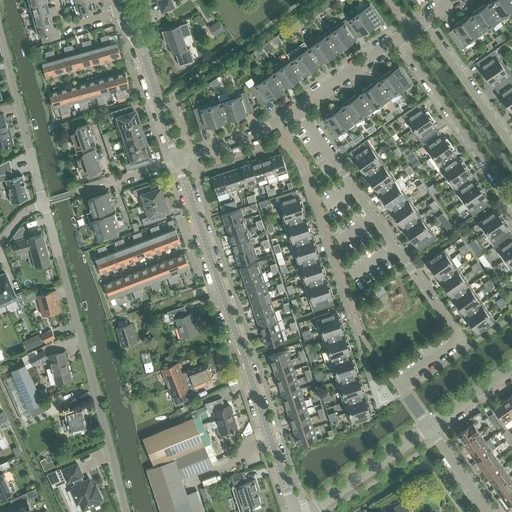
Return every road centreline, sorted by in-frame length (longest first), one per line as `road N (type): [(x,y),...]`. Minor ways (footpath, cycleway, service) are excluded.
road 1 (residential): [(430,424),(400,380),(459,335),(297,108)]
road 2 (tertiary): [(294,511),(177,158)]
road 3 (residential): [(127,511),(42,202)]
road 4 (residential): [(397,35),(511,197)]
road 5 (residential): [(42,202),(0,31)]
road 6 (residential): [(511,144),(421,17)]
road 7 (residential): [(309,511),(430,424)]
road 8 (residential): [(177,158),(262,132),(297,108)]
road 9 (tertiary): [(177,158),(138,39)]
road 10 (residential): [(297,108),(397,35)]
